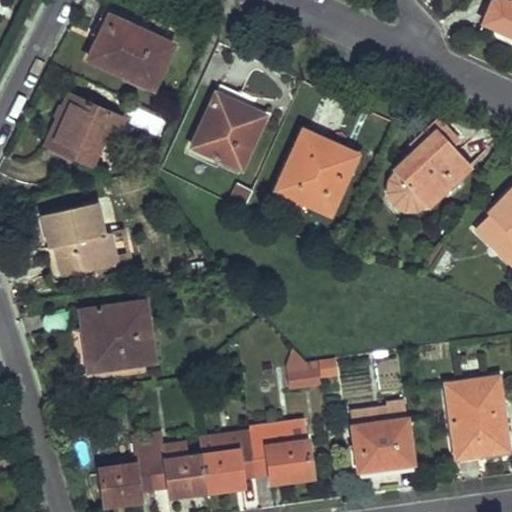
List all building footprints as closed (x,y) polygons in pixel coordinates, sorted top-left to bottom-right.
[(494,0),(485,20),(511,32),(511,1),(509,0),(494,0)] [(171,44),(108,15),(88,57),(151,87),(171,44)] [(124,119),(70,94),(48,143),(92,164),(105,138),(113,142),(124,119)] [(262,115),(215,94),(191,146),(240,168),(262,115)] [(356,153),(302,128),(275,188),(329,214),(356,153)] [(425,206),(469,165),(435,130),(392,169),(394,172),(387,179),(386,193),(393,203),(404,210),(415,210),(422,203),(425,206)] [(511,187),(487,212),(490,215),(477,228),(511,261),(511,187)] [(94,200),(42,212),(56,275),(113,261),(108,233),(103,233),(94,200)] [(141,298),(77,308),(86,369),(151,359),(141,298)] [(285,383),(337,382),(336,355),(284,356),(285,383)] [(497,375),(444,382),(455,454),(487,449),(506,446),(497,375)] [(387,405),(350,410),(358,468),(387,464),(412,460),(403,399),(387,401),(387,405)] [(304,419),(248,425),(248,431),(253,471),(268,469),(269,479),(277,478),(311,473),(304,419)] [(161,429),(145,431),(152,485),(166,483),(167,493),(176,492),(204,488),(199,451),(165,456),(161,429)] [(133,460),(98,466),(103,502),(130,499),(140,498),(138,487),(152,485),(145,431),(130,433),(133,460)] [(248,431),(197,437),(199,451),(204,488),(234,484),(242,483),(240,473),(253,471),(248,431)]
